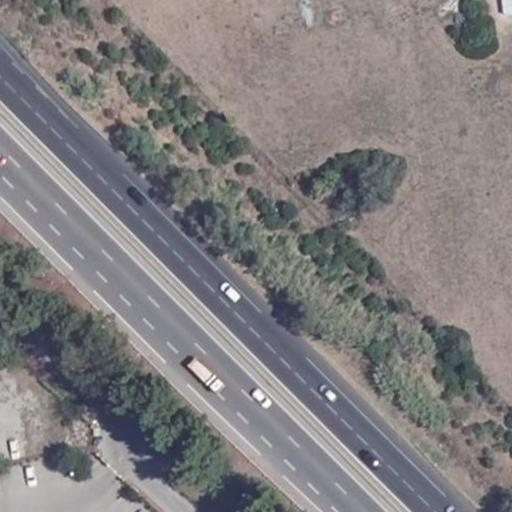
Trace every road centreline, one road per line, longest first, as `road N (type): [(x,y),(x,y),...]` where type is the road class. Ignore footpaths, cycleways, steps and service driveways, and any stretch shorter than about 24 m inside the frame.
road 1 (motorway): [(437,511),(0,78)]
road 2 (motorway): [(0,144),(373,511)]
road 3 (residential): [(0,309),(93,401),(116,444),(189,511)]
